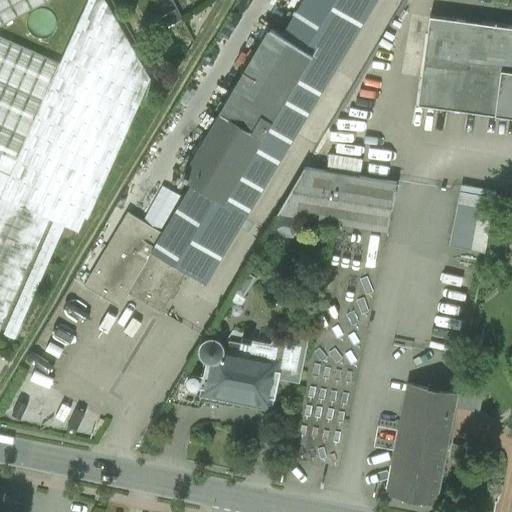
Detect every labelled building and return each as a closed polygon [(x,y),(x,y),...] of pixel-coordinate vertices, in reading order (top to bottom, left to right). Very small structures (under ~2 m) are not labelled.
[(0,0),(0,189),(3,191),(3,190),(60,63),(0,36),(0,26),(50,0),(0,0)] [(88,0),(60,63),(3,190),(70,220),(141,62),(105,0),(88,0)] [(375,0),(303,0),(282,35),(313,54),(335,67),(375,0)] [(511,28),(429,17),(418,105),(511,118),(511,28)] [(271,29),(222,112),(221,112),(182,177),(192,183),(224,202),(313,54),(282,35),(271,29)] [(313,54),(224,202),(246,215),(335,67),(313,54)] [(3,190),(3,191),(0,196),(0,198),(49,220),(54,222),(64,226),(80,234),(150,78),(141,62),(70,220),(3,190)] [(397,182),(306,167),(277,214),(303,218),(387,231),(397,182)] [(224,202),(192,183),(162,233),(151,251),(152,252),(185,272),(186,272),(205,283),(246,215),(224,202)] [(496,191),(461,185),(460,192),(494,197),(496,191)] [(494,197),(460,192),(449,246),(484,253),(494,197)] [(0,330),(49,220),(0,198),(0,330)] [(128,212),(84,285),(118,306),(127,292),(128,292),(152,252),(151,251),(162,233),(128,212)] [(303,218),(277,214),(264,238),(276,243),(281,234),(295,236),(303,218)] [(64,226),(54,222),(2,336),(13,340),(64,226)] [(185,272),(152,252),(128,292),(162,312),(185,272)] [(308,338),(286,333),(285,340),(278,338),(276,345),(279,346),(276,361),(277,361),(274,373),(300,378),(308,338)] [(242,343),(230,341),(228,351),(225,351),(225,349),(225,347),(224,345),(223,343),(222,341),(220,339),(217,338),(215,337),(212,337),(210,337),(207,338),(205,340),(203,343),(202,345),(201,347),(201,349),(201,352),(202,354),(203,356),(205,357),(206,359),(208,360),(212,361),(206,392),(268,405),(274,373),(277,361),(276,361),(279,346),(276,345),(253,340),(252,342),(243,340),(242,343)] [(195,372),(185,370),(169,396),(196,402),(201,380),(194,378),(195,372)] [(458,393),(412,384),(390,493),(436,502),(458,393)] [(484,391),(463,386),(459,409),(480,413),(484,391)] [(376,425),(372,443),(389,446),(393,428),(376,425)]
